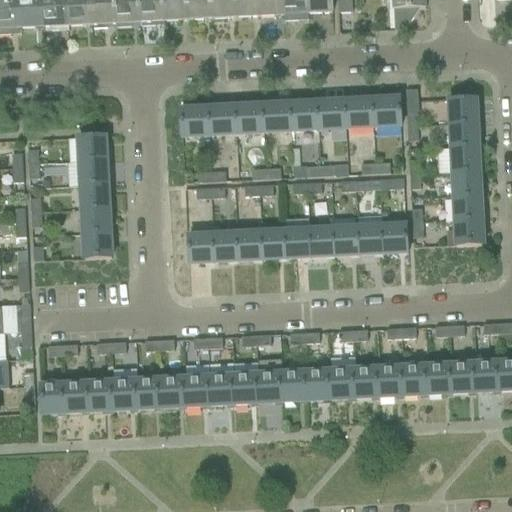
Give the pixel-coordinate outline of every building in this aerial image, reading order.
[(0,0),(0,37),(11,37),(11,31),(20,31),(18,0),(0,0)] [(42,0),(18,0),(20,31),(44,29),(42,0)] [(42,0),(44,29),(45,29),(46,33),(60,33),(59,28),(68,28),(66,0),(42,0)] [(90,0),(66,0),(68,28),(82,27),(82,30),(83,29),(83,27),(92,27),(90,0)] [(90,0),(92,27),(93,26),(94,31),(108,30),(107,26),(116,25),(114,0),(90,0)] [(138,0),(114,0),(116,25),(117,25),(118,30),(131,29),(131,25),(140,24),(138,0)] [(138,0),(140,24),(141,24),(142,28),(155,28),(155,23),(164,23),(162,0),(138,0)] [(186,0),(162,0),(164,23),(178,22),(178,25),(179,25),(179,22),(188,22),(186,0)] [(210,0),(186,0),(188,22),(202,21),(202,24),(203,24),(203,21),(212,21),(210,0)] [(234,0),(210,0),(212,21),(226,20),(226,23),(227,23),(227,20),(236,19),(234,0)] [(258,0),(234,0),(236,19),(250,19),(250,21),(251,21),(251,19),(260,18),(258,0)] [(282,0),(258,0),(260,18),(273,18),(274,20),(275,20),(275,17),(283,17),(282,0)] [(282,0),(283,17),(284,23),(299,22),(298,16),(307,16),(306,0),(282,0)] [(331,0),(306,0),(307,16),(321,15),(321,17),(323,17),(322,15),(332,14),(331,0)] [(337,0),(338,14),(338,16),(352,16),(352,14),(351,0),(337,0)] [(392,0),(394,33),(404,33),(418,11),(424,10),(423,0),(392,0)] [(400,102),(372,103),(373,132),(401,131),(400,102)] [(448,103),(450,127),(477,126),(476,102),(448,103)] [(372,103),(345,104),(346,134),(373,132),(372,103)] [(345,104),(317,106),(319,135),(346,134),(345,104)] [(317,106),(290,107),(292,137),(319,135),(317,106)] [(290,107),(263,109),(264,138),(292,137),(290,107)] [(263,109),(235,110),(237,140),(264,138),(263,109)] [(235,110),(208,111),(210,141),(237,140),(235,110)] [(210,141),(208,111),(180,113),(182,140),(208,139),(208,141),(210,141)] [(406,116),(407,129),(417,129),(417,115),(406,116)] [(450,127),(451,151),(478,150),(477,126),(450,127)] [(417,129),(407,129),(408,144),(418,144),(417,129)] [(78,141),(79,165),(107,164),(105,139),(78,141)] [(451,151),(452,176),(479,174),(478,150),(451,151)] [(28,154),(29,168),(39,167),(38,153),(28,154)] [(12,158),(13,172),(23,171),(22,157),(12,158)] [(409,164),(410,178),(420,177),(419,163),(409,164)] [(79,165),(81,189),(108,188),(107,164),(79,165)] [(39,167),(29,168),(29,182),(40,182),(39,167)] [(390,168),(375,169),(376,179),(390,178),(390,168)] [(335,169),(321,170),(321,180),(335,179),(335,169)] [(376,179),(375,169),(361,170),(362,180),(376,179)] [(321,180),(321,170),(306,171),(307,181),(321,180)] [(23,171),(13,172),(13,186),(24,186),(23,171)] [(280,172),(266,173),(267,183),(281,182),(280,172)] [(267,183),(266,173),(251,173),(252,184),(267,183)] [(452,176),(453,200),(480,198),(479,174),(452,176)] [(212,186),(211,175),(197,176),(197,186),(212,186)] [(226,175),(211,175),(212,186),(226,185),(226,175)] [(420,177),(410,178),(410,192),(420,192),(420,177)] [(394,183),(379,184),(380,194),(394,193),(394,183)] [(356,195),(355,185),(341,186),(341,196),(356,195)] [(370,185),(355,185),(356,195),(370,195),(370,185)] [(321,186),(307,187),(307,197),(322,196),(321,186)] [(307,197),(307,187),(293,187),(293,197),(307,197)] [(81,189),(82,213),(109,212),(108,188),(81,189)] [(273,188),(258,189),(259,199),(274,198),(273,188)] [(259,199),(258,189),(244,190),(245,200),(259,199)] [(225,191),(210,192),(211,202),(225,201),(225,191)] [(211,202),(210,192),(196,192),(197,202),(211,202)] [(453,200),(455,224),(482,222),(480,198),(453,200)] [(30,202),(31,216),(41,215),(41,201),(30,202)] [(15,212),(15,226),(26,226),(25,212),(15,212)] [(82,213),(83,238),(110,236),(109,212),(82,213)] [(422,212),(411,213),(412,227),(422,227),(422,212)] [(41,215),(31,216),(32,231),(42,230),(41,215)] [(381,220),(357,221),(357,230),(359,258),(383,256),(382,229),(381,220)] [(482,222),(455,224),(456,248),(483,247),(482,222)] [(26,226),(15,226),(16,241),(27,241),(26,226)] [(422,227),(412,227),(413,242),(423,241),(422,227)] [(406,228),(382,229),(383,256),(408,255),(406,228)] [(357,230),(333,232),(335,259),(359,258),(357,230)] [(333,232),(309,233),(311,260),(335,259),(333,232)] [(309,233),(285,234),(286,262),(311,260),(309,233)] [(285,234),(261,236),(262,263),(286,262),(285,234)] [(110,236),(83,238),(84,262),(112,261),(110,236)] [(261,236),(237,237),(238,264),(262,263),(261,236)] [(237,237),(213,238),(214,265),(238,264),(237,237)] [(212,238),(188,239),(190,267),(214,265),(213,238),(212,238)] [(32,250),(33,265),(43,265),(43,250),(32,250)] [(18,267),(18,281),(29,281),(28,266),(18,267)] [(29,281),(18,281),(19,295),(29,295),(29,281)] [(30,308),(15,309),(16,336),(21,336),(20,322),(31,321),(30,308)] [(0,309),(0,336),(16,336),(15,309),(0,309)] [(20,322),(21,336),(31,335),(31,321),(20,322)] [(511,326),(498,327),(499,337),(511,336),(511,326)] [(499,337),(498,327),(483,327),(484,337),(499,337)] [(464,328),(450,329),(450,339),(464,339),(464,328)] [(450,339),(450,329),(435,330),(436,340),(450,339)] [(416,331),(401,332),(402,342),(416,341),(416,331)] [(402,342),(401,332),(387,333),(388,342),(402,342)] [(354,344),(353,334),(339,335),(339,345),(354,344)] [(367,334),(353,334),(354,344),(368,344),(367,334)] [(31,335),(21,336),(22,351),(32,350),(31,335)] [(319,336),(305,337),(305,347),(319,346),(319,336)] [(305,347),(305,337),(290,338),(291,348),(305,347)] [(270,339),(256,340),(257,349),(271,349),(270,339)] [(257,349),(256,340),(241,340),(242,350),(257,349)] [(222,341),(208,342),(208,352),(222,351),(222,341)] [(208,352),(208,342),(193,343),(194,353),(208,352)] [(160,354),(160,344),(145,345),(145,355),(160,354)] [(174,344),(160,344),(160,354),(174,354),(174,344)] [(125,346),(111,347),(112,357),(126,356),(125,346)] [(112,357),(111,347),(97,347),(97,358),(112,357)] [(77,348),(63,349),(63,359),(78,359),(77,348)] [(63,359),(63,349),(48,350),(49,360),(63,359)] [(0,364),(0,393),(9,393),(7,364),(0,364)] [(511,364),(500,365),(501,394),(511,393),(511,364)] [(500,365),(476,366),(477,395),(501,394),(500,365)] [(476,366),(452,367),(453,396),(477,395),(476,366)] [(452,367),(427,369),(429,398),(453,396),(452,367)] [(427,369),(403,370),(405,399),(429,398),(427,369)] [(403,370),(379,371),(381,400),(405,399),(403,370)] [(379,371),(355,372),(356,401),(381,400),(379,371)] [(355,372),(331,374),(332,402),(356,401),(355,372)] [(331,374),(307,375),(308,404),(332,402),(331,374)] [(307,375),(282,376),(284,405),(308,404),(307,375)] [(23,377),(24,391),(34,390),(33,376),(23,377)] [(282,376),(258,377),(260,406),(284,405),(282,376)] [(258,377),(234,379),(236,407),(260,406),(258,377)] [(234,379),(210,380),(211,409),(236,407),(234,379)] [(210,380),(186,381),(187,410),(211,409),(210,380)] [(186,381),(162,382),(163,411),(187,410),(186,381)] [(162,382),(137,384),(139,412),(163,411),(162,382)] [(137,384),(113,385),(115,414),(139,412),(137,384)] [(113,385),(89,386),(91,415),(115,414),(113,385)] [(89,386),(65,387),(66,416),(91,415),(89,386)] [(66,416),(65,387),(40,389),(42,417),(66,416)] [(34,390),(24,391),(24,406),(35,405),(34,390)]
